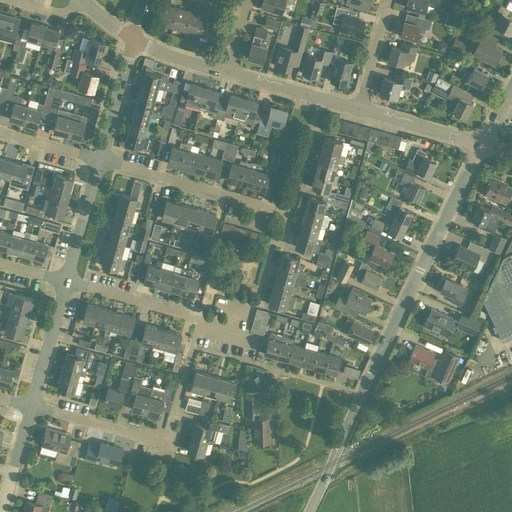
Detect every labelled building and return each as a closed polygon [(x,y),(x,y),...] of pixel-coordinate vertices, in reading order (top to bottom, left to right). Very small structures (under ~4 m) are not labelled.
[(262,0),(261,7),(281,13),(283,7),(291,9),(293,0),(262,0)] [(324,2),(317,0),(315,0),(313,9),(321,11),(324,2)] [(368,8),(369,0),(346,0),(345,2),(368,8)] [(409,0),(408,6),(424,11),(424,10),(426,10),(428,3),(438,6),(438,0),(409,0)] [(463,0),(456,0),(453,9),(460,12),(463,0)] [(164,4),(158,24),(172,28),(177,7),(164,4)] [(502,12),(495,24),(502,28),(500,32),(508,36),(510,32),(511,28),(511,17),(509,16),(511,11),(511,10),(500,5),(497,10),(502,12)] [(336,6),(334,16),(342,18),(340,24),(339,29),(360,35),(364,20),(356,18),(356,17),(349,15),(350,9),(336,6)] [(185,31),(191,11),(177,7),(172,28),(185,31)] [(199,35),(204,15),(191,11),(185,31),(199,35)] [(454,27),(458,13),(454,12),(447,15),(444,24),(454,27)] [(400,34),(415,38),(417,31),(424,33),(425,28),(429,29),(432,20),(425,18),(418,16),(406,13),(404,20),(400,34)] [(20,19),(6,15),(0,35),(0,38),(14,42),(19,44),(20,39),(23,28),(18,27),(20,19)] [(219,19),(204,15),(199,35),(214,39),(219,19)] [(299,24),(309,27),(311,18),(302,15),(299,24)] [(276,30),(279,21),(266,17),(263,26),(276,30)] [(27,39),(41,43),(45,26),(32,23),(27,39)] [(309,27),(299,24),(297,32),(307,34),(309,27)] [(45,26),(41,43),(48,45),(46,52),(50,53),(47,65),(55,68),(60,50),(63,38),(57,37),(59,30),(45,26)] [(253,35),(254,35),(252,43),(248,57),(263,61),(266,46),(260,45),(261,37),(265,38),(267,29),(256,26),(253,35)] [(478,28),(472,39),(478,42),(473,52),(494,63),(501,49),(494,45),(487,42),(491,35),(478,28)] [(455,37),(451,46),(462,52),(466,43),(455,37)] [(75,48),(71,59),(78,61),(84,63),(85,56),(102,61),(105,52),(107,43),(99,41),(90,38),(90,39),(87,51),(79,49),(75,48)] [(28,41),(20,39),(19,44),(17,50),(15,56),(16,57),(15,60),(22,62),(23,58),(28,41)] [(294,42),(292,49),(280,46),(275,65),(289,69),(290,64),(298,66),(304,44),(294,42)] [(391,46),(388,60),(403,64),(407,65),(411,63),(412,59),(414,60),(418,46),(401,42),(400,48),(391,46)] [(437,50),(444,52),(446,45),(441,43),(438,45),(437,50)] [(303,73),(317,76),(321,62),(329,64),(332,51),(320,47),(317,58),(307,56),(303,73)] [(481,87),(488,75),(476,68),(479,62),(467,56),(463,54),(456,68),(460,71),(462,67),(471,72),(467,80),(481,87)] [(352,62),(337,57),(330,80),(346,85),(352,62)] [(94,91),(98,75),(84,71),(86,64),(72,60),(72,61),(71,61),(71,59),(67,58),(64,71),(69,72),(69,73),(82,77),(79,87),(94,91)] [(5,70),(5,68),(0,66),(0,75),(9,77),(10,72),(5,70)] [(151,72),(145,71),(142,83),(158,87),(165,89),(172,91),(178,93),(181,82),(174,80),(173,80),(173,83),(167,81),(168,77),(161,75),(151,72)] [(438,73),(431,71),(428,79),(434,81),(438,73)] [(379,92),(397,97),(399,87),(409,89),(413,76),(395,72),(393,79),(383,77),(379,92)] [(21,78),(10,75),(5,93),(0,91),(0,110),(1,111),(4,99),(14,102),(10,119),(24,123),(28,106),(20,104),(22,96),(13,94),(16,83),(20,80),(21,78)] [(54,77),(51,85),(58,88),(61,79),(54,77)] [(451,84),(439,77),(434,85),(435,85),(431,92),(440,96),(441,95),(444,96),(447,91),(447,92),(451,84)] [(158,87),(142,83),(138,95),(155,99),(158,87)] [(204,87),(190,83),(189,90),(182,88),(177,108),(184,109),(186,104),(199,107),(204,87)] [(465,117),(472,103),(469,102),(473,94),(453,84),(446,96),(457,102),(453,111),(465,117)] [(217,119),(222,100),(216,98),(218,91),(204,87),(199,107),(212,111),(210,117),(217,119)] [(38,103),(36,108),(28,106),(24,123),(37,126),(41,110),(42,110),(50,112),(56,89),(54,94),(47,92),(44,104),(38,103)] [(56,89),(50,112),(58,114),(53,131),(67,135),(72,118),(71,118),(73,112),(66,110),(58,108),(61,97),(63,91),(56,89)] [(172,91),(169,103),(175,105),(178,93),(172,91)] [(78,94),(76,101),(90,105),(90,104),(92,98),(78,94)] [(230,94),(228,101),(222,100),(217,119),(223,120),(225,115),(238,119),(244,98),(230,94)] [(135,107),(151,111),(153,104),(159,106),(160,100),(155,99),(138,95),(135,107)] [(244,98),(238,119),(251,122),(249,128),(256,129),(261,110),(256,109),(258,102),(244,98)] [(166,115),(169,103),(163,106),(161,114),(164,115),(166,115)] [(171,117),(175,105),(169,103),(166,115),(171,117)] [(287,109),(271,105),(268,113),(262,111),(256,133),(268,136),(271,123),(282,126),(287,109)] [(151,111),(135,107),(132,119),(148,124),(150,117),(155,118),(157,113),(151,111)] [(181,125),(184,112),(178,110),(174,123),(181,125)] [(72,118),(67,135),(80,139),(81,138),(82,138),(84,137),(86,131),(85,130),(83,129),(85,122),(86,116),(80,114),(73,112),(71,118),(72,118)] [(164,120),(162,128),(168,129),(171,117),(166,115),(164,115),(163,119),(164,120)] [(148,124),(132,119),(129,131),(145,135),(148,124)] [(335,131),(341,133),(344,120),(339,119),(335,131)] [(346,134),(349,122),(344,120),(341,133),(346,134)] [(351,135),(354,123),(349,122),(346,134),(351,135)] [(356,137),(359,124),(354,123),(351,135),(356,137)] [(361,138),(365,126),(359,124),(356,137),(361,138)] [(366,139),(370,127),(365,126),(361,138),(366,139)] [(178,128),(172,127),(168,140),(174,142),(178,128)] [(370,127),(366,139),(368,140),(371,141),(375,129),(370,127)] [(168,129),(162,128),(159,139),(165,141),(165,140),(168,129)] [(375,129),(371,141),(377,142),(380,130),(375,129)] [(382,144),(385,131),(380,130),(377,142),(382,144)] [(145,135),(129,131),(125,143),(145,148),(149,136),(145,135)] [(387,145),(390,133),(385,131),(382,144),(387,145)] [(392,146),(395,134),(390,133),(387,145),(392,146)] [(401,136),(395,134),(392,146),(398,148),(401,136)] [(326,136),(322,149),(343,155),(346,143),(343,143),(343,141),(326,136)] [(161,153),(165,141),(159,139),(156,138),(152,150),(161,153)] [(261,140),(253,138),(251,146),(259,148),(261,140)] [(349,144),(362,148),(364,142),(351,138),(349,144)] [(228,157),(232,143),(226,141),(222,155),(228,157)] [(167,163),(180,166),(186,143),(180,142),(179,147),(172,146),(167,163)] [(186,143),(180,166),(192,170),(197,153),(190,151),(192,145),(186,143)] [(232,143),(228,157),(233,158),(234,159),(238,145),(232,143)] [(409,158),(403,169),(415,175),(417,170),(429,176),(436,162),(424,156),(426,152),(417,148),(412,159),(409,158)] [(343,155),(322,149),(319,161),(336,166),(342,168),(345,156),(343,155)] [(272,151),(270,156),(272,157),(269,168),(275,170),(279,155),(279,154),(272,151)] [(197,153),(192,170),(204,173),(209,156),(197,153)] [(204,173),(217,177),(222,160),(209,156),(204,173)] [(3,159),(0,171),(0,174),(10,178),(11,178),(15,162),(3,159)] [(239,183),(245,161),(240,160),(239,164),(232,162),(227,179),(239,183)] [(245,161),(239,183),(252,186),(257,169),(250,168),(251,163),(245,161)] [(339,175),(334,174),(336,166),(319,161),(315,174),(337,180),(339,175)] [(11,178),(10,178),(9,184),(28,189),(32,173),(26,171),(27,165),(15,162),(11,178)] [(44,169),(37,168),(33,180),(40,182),(44,169)] [(269,173),(257,169),(252,186),(265,190),(269,173)] [(398,169),(394,178),(399,180),(399,182),(403,184),(400,190),(406,193),(418,199),(424,187),(412,181),(415,176),(404,171),(398,169)] [(56,173),(53,186),(70,191),(74,178),(56,173)] [(315,174),(312,186),(324,190),(329,191),(332,183),(336,185),(337,180),(315,174)] [(505,202),(511,187),(500,182),(500,181),(490,176),(486,185),(489,186),(485,193),(505,202)] [(37,195),(40,185),(33,183),(30,193),(37,195)] [(372,187),(364,183),(358,198),(365,201),(372,187)] [(49,198),(67,203),(70,191),(53,186),(49,198)] [(349,196),(336,192),(334,198),(347,202),(349,196)] [(121,193),(118,205),(134,209),(138,197),(121,193)] [(309,195),(305,209),(323,214),(326,202),(327,201),(322,199),(309,195)] [(412,212),(409,210),(400,206),(402,200),(391,195),(386,206),(397,211),(394,218),(406,224),(412,212)] [(23,210),(25,201),(6,196),(4,205),(23,210)] [(63,216),(67,203),(49,198),(46,211),(63,216)] [(347,202),(334,198),(332,204),(346,208),(347,202)] [(157,203),(148,200),(145,213),(154,215),(157,203)] [(161,217),(174,221),(179,204),(166,200),(161,217)] [(353,209),(359,212),(362,205),(356,202),(353,209)] [(179,204),(174,221),(186,224),(191,207),(179,204)] [(38,215),(40,209),(27,205),(25,211),(38,215)] [(115,217),(131,221),(134,209),(118,205),(115,217)] [(496,217),(498,214),(477,205),(471,218),(475,220),(473,223),(493,232),(497,224),(499,225),(502,220),(496,217)] [(191,207),(186,224),(198,228),(203,210),(191,207)] [(305,209),(302,221),(319,226),(323,227),(326,227),(327,225),(329,219),(328,217),(327,215),(323,214),(305,209)] [(498,214),(496,217),(502,220),(511,224),(511,223),(511,214),(509,213),(510,213),(501,209),(498,214)] [(216,214),(203,210),(198,228),(211,231),(216,214)] [(398,242),(400,236),(406,224),(394,218),(390,225),(374,217),(373,218),(368,215),(365,221),(350,214),(348,218),(363,225),(369,228),(368,229),(378,234),(379,233),(398,242)] [(34,217),(32,223),(40,225),(41,219),(34,217)] [(112,228),(128,233),(131,221),(115,217),(112,228)] [(61,224),(45,220),(41,219),(40,225),(39,227),(58,232),(61,224)] [(298,233),(316,238),(319,226),(302,221),(298,233)] [(220,234),(226,236),(229,224),(223,222),(220,234)] [(157,240),(162,225),(155,223),(150,238),(157,240)] [(229,224),(226,236),(231,238),(235,225),(229,224)] [(142,225),(139,236),(147,239),(150,227),(144,225),(144,226),(142,225)] [(235,225),(231,238),(237,239),(240,227),(235,225)] [(240,227),(237,239),(243,241),(246,229),(240,227)] [(108,240),(124,245),(128,233),(112,228),(108,240)] [(246,229),(243,241),(248,242),(252,230),(246,229)] [(387,265),(394,250),(378,243),(381,236),(366,229),(360,242),(372,248),(368,256),(387,265)] [(0,247),(7,250),(11,234),(0,231),(0,230),(0,247)] [(257,232),(252,230),(248,242),(254,244),(257,232)] [(503,255),(482,299),(495,326),(501,337),(502,339),(511,334),(511,230),(511,231),(511,233),(511,235),(503,255)] [(23,237),(19,253),(31,256),(35,240),(29,238),(31,232),(25,231),(23,237)] [(184,233),(182,240),(180,246),(187,248),(191,235),(184,233)] [(321,240),(316,238),(298,233),(295,246),(312,251),(318,252),(321,240)] [(19,253),(23,237),(11,234),(7,250),(19,253)] [(495,234),(489,248),(499,253),(506,239),(495,234)] [(146,243),(147,239),(139,236),(135,248),(144,251),(146,243)] [(214,240),(207,238),(203,253),(210,255),(214,240)] [(48,244),(35,240),(31,256),(43,260),(48,244)] [(105,252),(121,256),(124,245),(108,240),(105,252)] [(456,253),(452,261),(472,270),(478,258),(488,263),(493,251),(479,245),(476,252),(459,245),(458,246),(458,247),(457,247),(457,248),(456,248),(455,250),(455,251),(455,252),(456,253)] [(167,246),(165,251),(178,255),(179,249),(167,246)] [(144,282),(144,281),(156,285),(161,268),(162,261),(157,260),(156,266),(149,264),(152,253),(146,251),(138,281),(144,282)] [(333,255),(319,251),(316,264),(329,267),(333,255)] [(118,269),(121,256),(105,252),(101,265),(118,269)] [(282,253),(279,265),(302,272),(303,266),(297,264),(299,258),(282,253)] [(209,258),(203,256),(199,269),(205,271),(205,270),(209,258)] [(137,275),(140,262),(135,260),(135,261),(132,260),(128,272),(137,275)] [(344,260),(336,277),(346,282),(354,265),(344,260)] [(376,287),(381,276),(368,269),(370,264),(362,261),(353,278),(361,282),(361,281),(376,287)] [(302,272),(279,265),(275,278),(292,283),(294,276),(300,278),(302,272)] [(173,271),(169,288),(168,289),(169,291),(174,292),(175,291),(176,290),(181,292),(186,275),(185,274),(187,270),(175,266),(173,271)] [(161,268),(156,285),(169,288),(173,271),(161,268)] [(305,286),(309,273),(302,271),(299,284),(305,286)] [(198,278),(186,275),(181,292),(193,295),(198,278)] [(442,284),(440,289),(452,295),(449,301),(461,305),(466,294),(456,289),(459,283),(445,277),(445,278),(442,277),(440,283),(442,284)] [(272,290),(289,295),(292,283),(275,278),(272,290)] [(340,295),(334,306),(346,312),(349,305),(359,309),(364,312),(371,298),(351,289),(347,298),(340,295)] [(289,295),(272,290),(268,303),(285,307),(287,301),(293,302),(295,296),(289,295)] [(15,294),(12,306),(29,311),(33,298),(15,294)] [(310,301),(307,312),(316,315),(319,303),(310,301)] [(82,320),(95,324),(99,307),(87,303),(82,320)] [(8,318),(26,323),(29,311),(12,306),(8,318)] [(106,327),(111,310),(99,307),(95,324),(106,327)] [(257,308),(255,314),(267,317),(269,311),(257,308)] [(111,310),(106,327),(104,333),(109,334),(110,328),(118,330),(122,313),(122,311),(117,309),(116,312),(111,310)] [(461,313),(458,321),(452,318),(431,309),(424,324),(445,334),(448,328),(455,332),(458,327),(475,335),(481,321),(461,313)] [(307,312),(303,311),(301,317),(314,321),(316,315),(307,312)] [(134,316),(122,313),(118,330),(129,333),(134,316)] [(267,317),(255,314),(253,319),(266,323),(267,317)] [(287,316),(277,314),(276,320),(285,322),(287,316)] [(22,336),(26,323),(8,318),(5,331),(22,336)] [(252,325),(264,328),(266,323),(253,319),(252,325)] [(316,326),(326,331),(330,333),(333,326),(318,320),(316,326)] [(367,343),(373,330),(353,320),(347,333),(367,343)] [(145,346),(146,342),(153,344),(158,327),(146,324),(141,340),(135,339),(129,358),(135,360),(138,350),(139,350),(140,345),(145,346)] [(262,334),(264,328),(252,325),(250,331),(262,334)] [(158,327),(153,344),(165,347),(169,331),(158,327)] [(319,338),(321,332),(314,329),(311,334),(319,338)] [(169,331),(165,347),(176,350),(179,341),(181,334),(169,331)] [(270,331),(267,343),(261,341),(259,350),(265,351),(264,353),(276,357),(281,340),(282,334),(270,331)] [(330,333),(326,331),(324,337),(331,340),(334,335),(330,333)] [(281,340),(276,357),(288,360),(293,343),(294,338),(282,334),(281,340)] [(129,358),(135,339),(128,337),(123,357),(129,358)] [(345,340),(338,337),(336,341),(343,345),(345,340)] [(89,341),(79,338),(77,344),(88,347),(89,341)] [(20,344),(8,341),(5,352),(9,353),(11,348),(18,350),(20,344)] [(107,345),(95,343),(93,348),(105,352),(107,345)] [(300,363),(304,347),(293,343),(288,360),(300,363)] [(415,344),(409,359),(427,367),(424,375),(432,379),(433,376),(448,382),(460,356),(444,348),(439,360),(433,357),(434,353),(415,344)] [(67,353),(63,365),(86,371),(91,351),(76,347),(74,355),(67,353)] [(304,347),(300,363),(311,366),(316,350),(304,347)] [(176,350),(173,359),(174,360),(172,370),(177,371),(183,352),(176,350)] [(316,350),(311,366),(324,370),(328,353),(316,350)] [(341,357),(328,353),(324,370),(336,373),(341,357)] [(17,375),(20,368),(15,367),(13,369),(6,367),(8,359),(2,358),(0,365),(1,366),(0,369),(0,382),(9,385),(9,383),(11,384),(12,383),(13,378),(13,376),(11,376),(11,374),(17,375)] [(104,401),(120,405),(124,391),(129,392),(132,380),(132,379),(136,363),(126,360),(121,376),(117,389),(108,387),(104,401)] [(86,371),(63,365),(60,376),(76,380),(78,374),(85,376),(86,371)] [(254,373),(262,376),(264,370),(256,367),(254,373)] [(191,388),(204,392),(209,375),(196,371),(191,388)] [(142,376),(134,374),(128,398),(134,400),(131,408),(145,412),(150,396),(149,396),(152,388),(139,385),(142,376)] [(217,396),(221,378),(209,375),(204,392),(217,396)] [(73,393),(76,380),(60,376),(56,388),(72,393),(73,393)] [(235,382),(221,378),(217,396),(230,399),(235,382)] [(159,392),(157,398),(150,396),(145,412),(159,416),(161,409),(167,411),(173,386),(165,383),(163,393),(159,392)] [(94,386),(91,396),(96,398),(99,387),(94,386)] [(259,414),(258,391),(245,392),(246,414),(259,414)] [(185,409),(198,413),(202,400),(188,397),(187,402),(185,409)] [(202,400),(198,413),(205,415),(209,402),(202,400)] [(233,406),(225,404),(221,419),(228,421),(233,406)] [(252,417),(254,441),(272,440),(271,416),(252,417)] [(191,436),(207,440),(207,441),(214,443),(218,430),(226,432),(228,425),(228,424),(203,417),(201,424),(195,422),(194,423),(191,436)] [(46,427),(41,445),(57,449),(54,460),(68,464),(71,454),(77,456),(81,441),(69,438),(70,433),(46,427)] [(248,430),(240,428),(239,436),(247,436),(248,430)] [(203,454),(207,441),(207,440),(191,436),(187,450),(203,454)] [(122,448),(100,442),(99,445),(89,442),(84,459),(95,462),(97,457),(118,463),(122,448)] [(217,465),(219,457),(204,453),(201,461),(217,465)] [(61,491),(55,490),(54,493),(68,497),(68,494),(67,494),(69,488),(63,486),(61,491)] [(76,498),(79,488),(71,486),(68,497),(76,498)] [(21,511),(47,511),(52,495),(39,491),(35,503),(25,500),(21,511)] [(77,510),(80,502),(73,500),(70,508),(77,510)]
